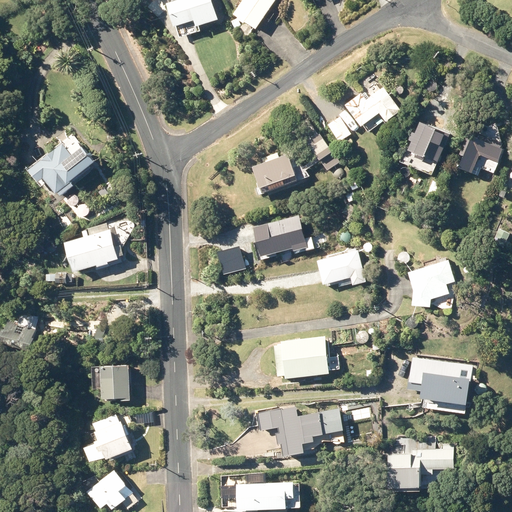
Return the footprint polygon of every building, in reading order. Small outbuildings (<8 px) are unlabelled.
[(178,0),(163,5),(170,28),(191,22),(193,28),(215,21),(208,0),(178,0)] [(272,0),(240,0),(230,15),(253,30),(273,0),(272,0)] [(359,94),(343,106),(358,127),(377,114),(383,123),(399,111),(382,87),(363,100),(359,94)] [(92,102),(85,112),(94,118),(101,108),(92,102)] [(329,122),(319,110),(313,115),(323,127),(329,122)] [(339,116),(326,125),(338,143),(351,134),(339,116)] [(307,141),(304,143),(316,161),(318,160),(325,171),(338,162),(331,151),(330,152),(307,119),(297,126),(307,141)] [(406,141),(409,143),(405,151),(434,164),(447,135),(417,123),(411,137),(408,135),(406,141)] [(499,151),(468,138),(466,144),(462,143),(458,155),(461,156),(456,169),(467,173),(475,153),(495,161),(499,151)] [(69,144),(38,170),(48,182),(52,179),(64,194),(66,193),(68,196),(81,186),(80,184),(106,163),(93,147),(80,158),(69,144)] [(285,155),(249,168),(256,189),(292,176),(285,155)] [(353,181),(347,184),(351,191),(357,188),(353,181)] [(104,188),(100,192),(105,197),(109,193),(104,188)] [(345,195),(348,202),(356,199),(353,192),(345,195)] [(295,217),(250,229),(257,257),(290,249),(290,252),(303,249),(304,251),(312,249),(309,238),(300,240),(295,217)] [(348,224),(332,226),(334,234),(349,232),(348,224)] [(116,262),(125,259),(114,228),(73,243),(83,273),(106,265),(107,267),(117,264),(116,262)] [(509,234),(499,229),(492,243),(502,247),(509,234)] [(355,249),(346,251),(347,253),(314,262),(320,285),(348,278),(350,286),(364,283),(355,249)] [(444,285),(453,282),(447,261),(405,273),(410,290),(409,307),(427,308),(428,300),(447,294),(444,285)] [(78,282),(77,274),(72,275),(71,273),(62,273),(63,284),(72,284),(72,283),(78,282)] [(10,342),(33,350),(45,315),(22,307),(10,342)] [(100,333),(100,343),(110,343),(110,333),(100,333)] [(272,347),(275,377),(282,376),(282,379),(325,375),(325,371),(337,369),(336,357),(324,358),(322,338),(279,342),(280,346),(272,347)] [(417,392),(464,399),(467,378),(469,379),(471,363),(411,355),(406,386),(418,387),(417,392)] [(114,367),(114,399),(139,400),(139,367),(114,367)] [(299,445),(311,443),(310,437),(341,431),(337,409),(295,416),(294,407),(255,414),(259,434),(280,430),(285,457),(301,454),(299,445)] [(124,415),(103,424),(116,456),(137,448),(124,415)] [(442,449),(434,449),(434,437),(419,437),(419,448),(415,448),(415,455),(386,455),(386,470),(384,470),(384,490),(414,490),(414,475),(430,476),(430,470),(452,470),(452,443),(442,443),(442,449)] [(138,503),(136,501),(145,493),(134,478),(130,482),(127,478),(118,485),(120,488),(112,494),(124,509),(129,505),(131,508),(138,503)] [(290,484),(234,485),(235,511),(297,509),(297,485),(290,485),(290,484)]
